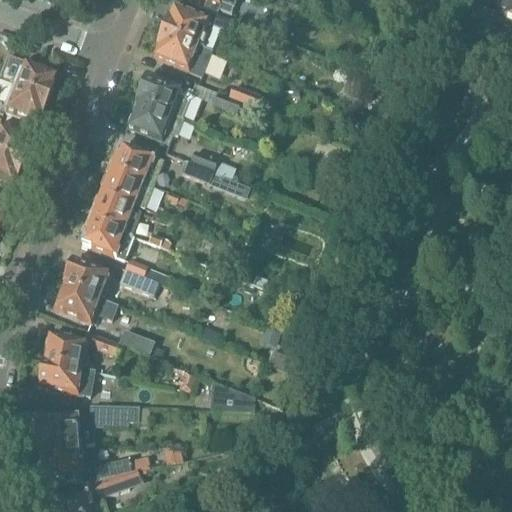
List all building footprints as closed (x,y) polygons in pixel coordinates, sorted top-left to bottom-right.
[(200,0),(210,4),(208,9),(226,16),(230,18),(236,0),(200,0)] [(511,0),(500,0),(495,18),(474,11),(462,50),(511,65),(511,0)] [(209,26),(208,26),(175,13),(172,22),(170,21),(169,24),(167,25),(164,32),(165,35),(164,35),(164,36),(214,56),(221,39),(219,35),(207,30),(209,26)] [(446,13),(442,27),(443,27),(450,29),(454,16),(446,13)] [(456,56),(458,48),(462,35),(454,33),(444,52),(456,56)] [(215,57),(214,56),(164,36),(158,51),(160,52),(156,62),(189,75),(205,81),(215,57)] [(423,43),(418,53),(437,60),(438,61),(439,59),(442,51),(424,43),(423,43)] [(377,48),(374,57),(383,61),(387,52),(377,48)] [(404,62),(397,82),(424,92),(434,66),(407,55),(404,62)] [(23,66),(13,91),(47,105),(48,101),(51,100),(53,95),(52,91),(53,88),(57,79),(33,70),(23,66)] [(355,74),(345,99),(358,104),(375,111),(376,107),(382,92),(385,86),(355,74)] [(138,103),(137,106),(139,107),(181,123),(192,97),(148,80),(143,93),(140,92),(136,102),(138,103)] [(234,89),(229,101),(232,102),(242,106),(256,112),(261,100),(234,89)] [(13,91),(4,114),(37,128),(41,119),(41,120),(42,118),(42,116),(45,115),(48,109),(46,107),(47,105),(13,91)] [(215,108),(215,109),(237,118),(242,106),(232,102),(229,101),(219,97),(215,108)] [(183,124),(181,123),(139,107),(134,121),(130,123),(128,128),(130,131),(129,133),(163,146),(169,148),(173,139),(179,136),(183,124)] [(395,110),(389,126),(407,132),(413,117),(395,110)] [(351,112),(342,135),(390,154),(399,131),(351,112)] [(0,131),(0,159),(23,168),(24,165),(26,164),(28,158),(27,156),(29,152),(28,151),(31,144),(0,131)] [(113,170),(112,172),(155,189),(158,180),(163,169),(160,165),(156,164),(156,162),(123,149),(119,158),(118,158),(117,160),(113,161),(110,168),(113,170)] [(197,156),(192,168),(215,177),(220,166),(197,156)] [(22,171),(23,168),(0,159),(0,188),(12,193),(15,184),(16,184),(18,180),(20,179),(23,173),(22,171)] [(186,166),(181,177),(210,189),(211,188),(217,190),(215,193),(222,196),(224,192),(249,202),(252,192),(234,185),(215,177),(192,168),(186,166)] [(220,166),(215,177),(234,185),(238,173),(220,166)] [(104,194),(102,198),(135,211),(136,209),(145,213),(155,189),(112,172),(108,182),(104,184),(101,191),(104,194)] [(373,176),(365,196),(380,202),(388,181),(373,176)] [(380,202),(365,196),(347,189),(343,200),(375,213),(380,202)] [(169,195),(166,204),(177,208),(180,199),(169,195)] [(142,215),(134,213),(135,211),(102,198),(100,202),(97,203),(94,210),(96,213),(92,223),(133,239),(142,215)] [(92,223),(91,225),(87,227),(85,234),(87,236),(86,240),(87,240),(83,249),(125,265),(134,241),(132,240),(133,239),(92,223)] [(66,285),(65,288),(102,303),(111,278),(74,264),(69,276),(67,278),(65,282),(66,285)] [(145,281),(149,272),(130,265),(126,274),(145,281)] [(159,287),(145,281),(126,274),(120,288),(154,301),(159,287)] [(112,324),(118,309),(102,303),(65,288),(64,289),(66,290),(56,313),(92,327),(96,318),(112,324)] [(126,335),(120,348),(127,351),(149,361),(155,348),(126,335)] [(94,350),(93,353),(117,362),(127,351),(120,348),(98,340),(94,350)] [(50,341),(46,366),(83,372),(88,347),(50,341)] [(308,369),(274,355),(269,368),(303,382),(308,369)] [(41,368),(39,379),(42,380),(40,392),(79,398),(92,400),(96,374),(83,372),(46,366),(45,365),(44,368),(41,368)] [(184,378),(180,393),(193,397),(197,379),(178,371),(176,375),(184,378)] [(213,385),(211,416),(255,418),(256,402),(213,385)] [(106,411),(105,426),(144,428),(145,413),(106,411)] [(40,440),(37,440),(38,453),(86,449),(96,448),(95,432),(96,421),(39,426),(40,440)] [(86,449),(38,453),(39,464),(42,464),(43,479),(80,475),(81,489),(83,489),(90,487),(103,484),(122,480),(131,479),(134,478),(131,466),(130,463),(99,471),(98,464),(88,466),(87,463),(86,449)] [(186,456),(166,452),(170,471),(188,467),(186,456)] [(76,503),(51,511),(108,511),(104,501),(131,491),(130,489),(133,487),(135,486),(138,483),(141,479),(140,477),(134,478),(131,479),(90,487),(91,490),(86,492),(86,494),(75,499),(76,503)]
